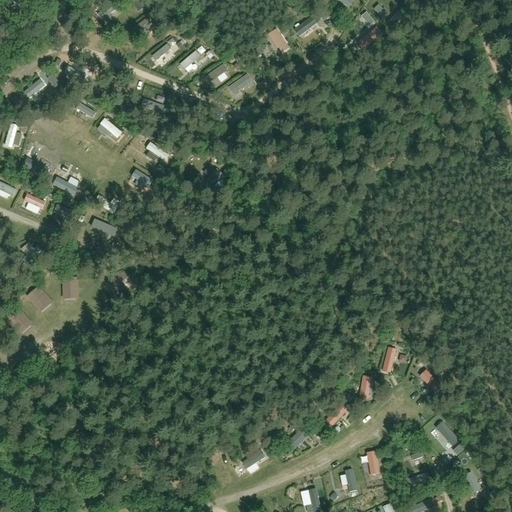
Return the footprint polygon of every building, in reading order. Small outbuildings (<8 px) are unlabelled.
[(180,48),(174,51),(177,57),(183,54),(180,48)] [(158,65),(162,70),(171,62),(172,63),(177,58),(172,53),(158,65)] [(210,57),(204,60),(207,65),(213,62),(210,57)] [(213,62),(189,72),(194,83),(218,73),(213,62)] [(221,95),(237,83),(230,74),(214,86),(221,95)] [(58,88),(65,85),(63,80),(56,82),(58,88)] [(31,97),(36,106),(55,95),(50,87),(31,97)] [(83,116),(87,120),(83,124),(87,128),(92,123),(97,128),(101,123),(87,111),(83,116)] [(112,129),(107,135),(126,151),(131,145),(112,129)] [(134,150),(137,156),(143,152),(139,146),(134,150)] [(120,149),(116,154),(121,158),(125,153),(120,149)] [(23,168),(44,178),(48,169),(27,160),(23,168)] [(0,182),(0,189),(12,195),(15,190),(0,182)] [(396,377),(400,354),(391,352),(387,376),(396,377)] [(432,390),(438,383),(429,375),(423,382),(432,390)] [(365,400),(373,401),(374,381),(365,381),(365,400)] [(334,433),(353,416),(345,408),(327,425),(334,433)] [(478,480),(470,483),(479,504),(487,501),(478,480)]
